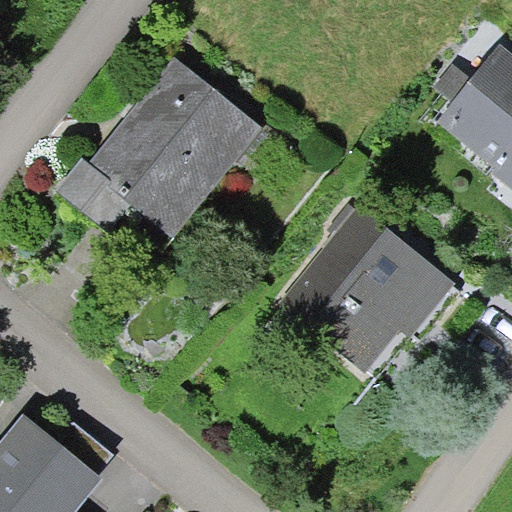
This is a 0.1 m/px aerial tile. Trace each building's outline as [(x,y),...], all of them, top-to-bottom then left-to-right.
[(511,52),(499,42),(470,78),(452,101),(436,120),(494,166),(489,172),(511,190),(511,52)] [(262,128),(175,58),(90,164),(82,157),(56,190),(108,233),(131,205),(173,238),(262,128)] [(452,101),(470,78),(453,64),(434,87),(452,101)] [(357,204),(278,303),(365,372),(400,328),(412,338),(456,282),(357,204)] [(58,441),(24,413),(0,442),(0,511),(74,511),(103,477),(98,473),(58,441)] [(74,422),(58,441),(98,473),(114,455),(74,422)]
